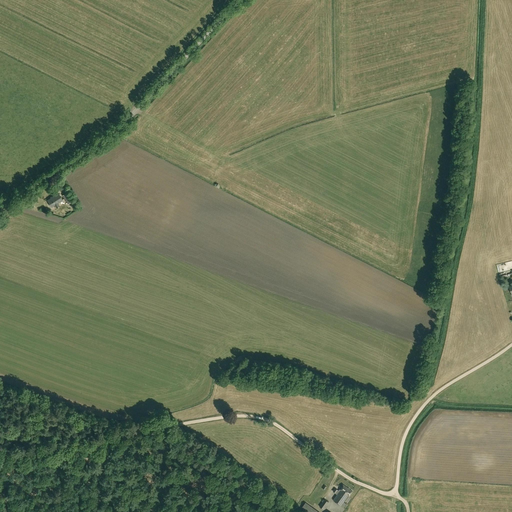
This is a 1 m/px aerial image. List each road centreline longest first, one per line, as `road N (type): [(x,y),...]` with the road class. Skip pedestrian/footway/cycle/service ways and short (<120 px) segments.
road 1 (unclassified): [(0,200),(114,132),(239,0)]
road 2 (track): [(393,492),(352,480),(257,420),(171,423)]
road 3 (track): [(0,453),(171,423)]
